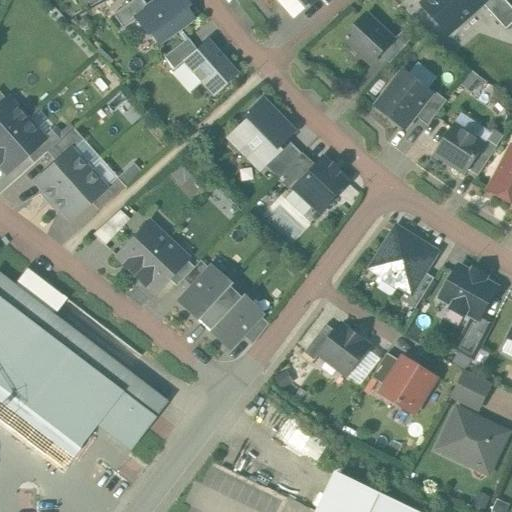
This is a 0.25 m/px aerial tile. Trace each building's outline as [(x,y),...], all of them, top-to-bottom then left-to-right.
[(135,18),(148,9),(141,0),(133,0),(113,15),(123,29),(136,19),(135,18)] [(187,7),(181,0),(160,0),(148,9),(135,18),(136,19),(147,35),(150,33),(157,43),(191,18),(184,9),(187,7)] [(277,0),(292,17),(307,4),(309,5),(314,0),(277,0)] [(426,0),(423,3),(449,33),(483,3),(486,0),(426,0)] [(486,0),(483,3),(506,29),(511,23),(511,8),(504,0),(486,0)] [(366,15),(344,38),(371,63),(380,54),(393,40),(366,15)] [(393,40),(380,54),(389,63),(413,37),(405,29),(397,38),(396,37),(393,40)] [(183,62),(196,50),(187,39),(163,58),(174,69),(183,62)] [(211,94),(235,73),(207,41),(196,50),(183,62),(211,94)] [(432,94),(403,71),(376,106),(399,124),(410,123),(415,116),(432,94)] [(432,94),(415,116),(427,125),(446,101),(434,92),(432,94)] [(0,142),(25,120),(6,99),(5,100),(0,104),(0,142)] [(285,138),(292,131),(261,100),(243,117),(246,120),(232,133),(263,165),(266,162),(279,149),(276,146),(285,138)] [(25,155),(43,139),(25,120),(0,142),(0,166),(6,173),(25,155)] [(454,124),(435,153),(466,173),(468,170),(485,145),(454,124)] [(46,153),(55,163),(69,151),(82,139),(73,129),(60,140),(46,153)] [(46,153),(60,140),(52,131),(43,139),(25,155),(33,164),(46,153)] [(300,154),(285,138),(276,146),(279,149),(266,162),(279,176),(300,154)] [(485,145),(468,170),(478,176),(497,147),(488,140),(485,145)] [(511,146),(489,190),(511,202),(511,146)] [(41,194),(49,203),(86,170),(69,151),(55,163),(34,182),(43,192),(41,194)] [(300,154),(279,176),(276,179),(290,192),(293,189),(315,165),(301,153),(300,154)] [(315,165),(293,189),(319,213),(347,183),(338,174),(340,173),(332,165),(330,167),(321,158),(315,165)] [(89,202),(104,189),(86,170),(49,203),(58,212),(59,211),(69,221),(89,202)] [(89,202),(98,213),(125,188),(116,178),(104,189),(89,202)] [(92,235),(104,246),(129,220),(119,211),(92,235)] [(133,277),(167,240),(147,222),(115,257),(124,265),(122,267),(133,277)] [(397,228),(371,268),(406,291),(410,293),(423,272),(436,253),(397,228)] [(167,279),(184,260),(186,258),(167,240),(133,277),(144,287),(145,285),(154,293),(167,279)] [(182,281),(193,268),(184,260),(167,279),(176,287),(182,281)] [(182,281),(191,289),(208,270),(200,261),(193,268),(182,281)] [(473,316),(479,319),(480,316),(497,288),(485,281),(487,277),(474,269),(472,273),(459,266),(441,297),(453,304),(451,309),(463,316),(466,312),(473,316)] [(210,332),(213,330),(241,300),(226,286),(228,285),(210,268),(208,270),(191,289),(178,303),(187,311),(189,309),(197,316),(195,318),(210,332)] [(0,395),(75,453),(96,425),(130,451),(166,403),(53,317),(66,299),(26,269),(12,287),(0,278),(0,395)] [(434,279),(423,272),(410,293),(406,291),(400,300),(415,309),(434,279)] [(218,340),(228,349),(241,335),(258,316),(260,314),(242,298),(241,300),(213,330),(221,337),(218,340)] [(258,316),(241,335),(252,345),(267,324),(258,316)] [(479,319),(473,316),(455,347),(471,357),(492,323),(480,316),(479,319)] [(319,353),(335,332),(326,324),(304,353),(314,361),(320,354),(319,353)] [(320,354),(347,375),(369,347),(340,325),(335,332),(319,353),(320,354)] [(372,378),(386,386),(400,362),(387,354),(372,378)] [(386,386),(381,394),(400,406),(401,403),(415,411),(436,377),(420,368),(418,371),(401,360),(400,362),(386,386)] [(451,397),(478,410),(491,385),(463,372),(451,397)] [(509,433),(456,408),(436,450),(471,467),(477,454),(495,463),(509,433)] [(411,511),(337,476),(319,511),(411,511)]
